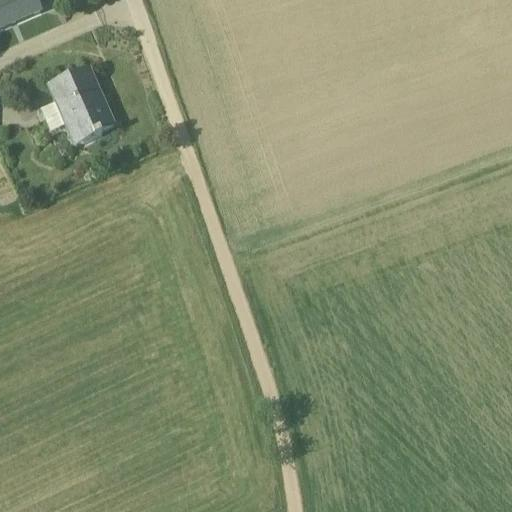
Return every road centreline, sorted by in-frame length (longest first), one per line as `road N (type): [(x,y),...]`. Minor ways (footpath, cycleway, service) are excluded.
road 1 (track): [(185,148),(272,400),(294,511)]
road 2 (unclassified): [(131,0),(185,148)]
